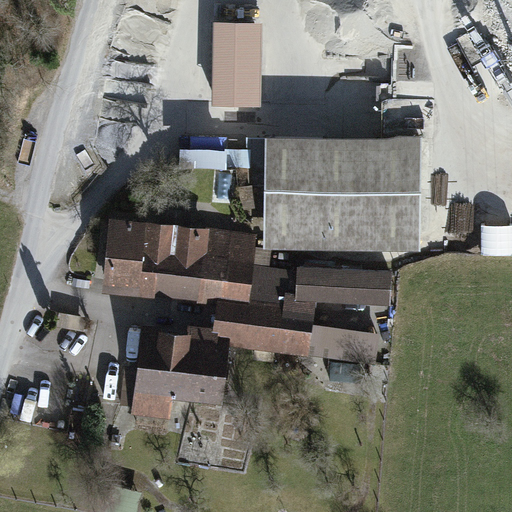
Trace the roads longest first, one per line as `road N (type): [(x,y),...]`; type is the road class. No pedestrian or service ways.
road 1 (residential): [(0,359),(66,91),(98,0)]
road 2 (unknown): [(39,205),(108,172),(136,146),(184,36),(204,18),(256,0)]
road 3 (unknown): [(457,0),(471,37),(490,194)]
